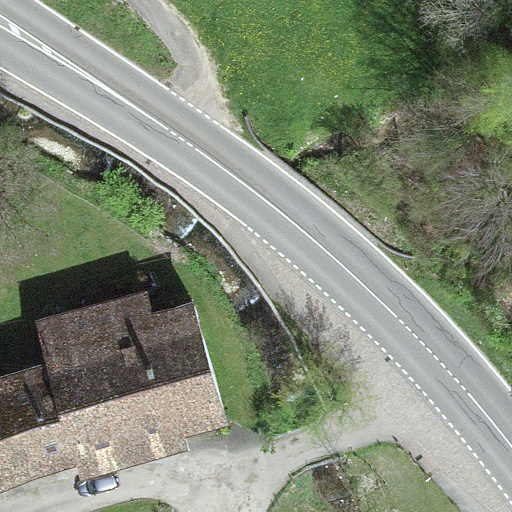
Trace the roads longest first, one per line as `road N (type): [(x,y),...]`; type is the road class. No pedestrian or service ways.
road 1 (primary): [(0,18),(253,191),(466,389)]
road 2 (unclassified): [(213,511),(212,479),(466,389)]
road 3 (track): [(175,134),(198,84),(185,49),(142,0)]
road 4 (track): [(70,511),(212,479)]
